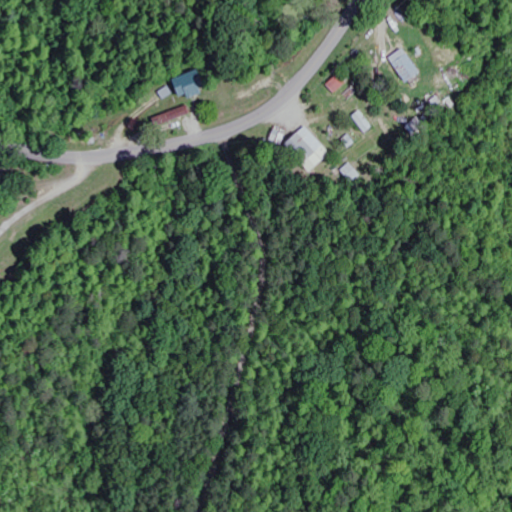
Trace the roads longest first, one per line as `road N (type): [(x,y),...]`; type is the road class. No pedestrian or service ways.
road 1 (tertiary): [(0,143),(49,156),(103,157),(236,129),(299,85),(360,0)]
road 2 (residential): [(223,134),(266,260),(200,511)]
